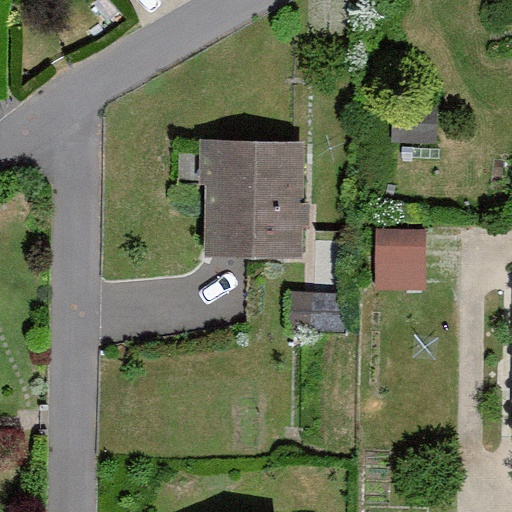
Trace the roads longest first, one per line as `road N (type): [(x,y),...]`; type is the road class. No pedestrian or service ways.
road 1 (residential): [(69,511),(76,90)]
road 2 (residential): [(240,0),(76,90)]
